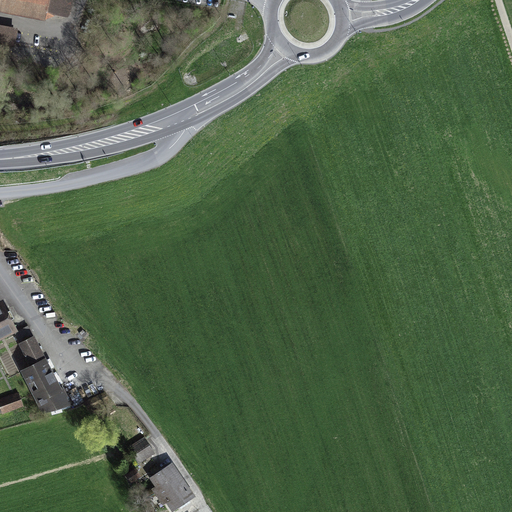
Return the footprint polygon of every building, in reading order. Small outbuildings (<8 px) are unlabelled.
[(0,0),(0,10),(42,18),(43,10),(63,13),(64,0),(0,0)] [(13,29),(0,27),(0,41),(10,44),(13,29)] [(17,241),(33,235),(24,211),(8,217),(17,241)] [(0,305),(0,337),(13,330),(0,305)] [(30,365),(20,370),(40,412),(63,401),(32,334),(18,341),(30,365)] [(89,409),(108,399),(105,393),(86,403),(89,409)] [(0,399),(0,411),(0,413),(20,405),(16,394),(0,399)] [(126,448),(136,463),(151,453),(141,438),(126,448)] [(188,497),(167,464),(145,478),(166,511),(188,497)]
